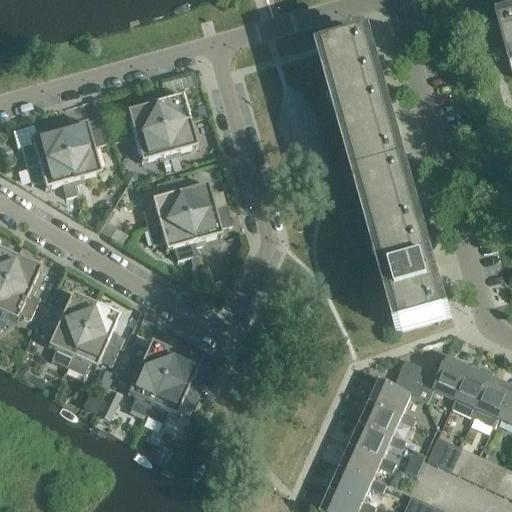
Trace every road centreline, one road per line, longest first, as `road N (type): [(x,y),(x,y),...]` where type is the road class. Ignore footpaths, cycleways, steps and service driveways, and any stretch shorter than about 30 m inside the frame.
road 1 (residential): [(511,345),(484,326),(398,36)]
road 2 (residential): [(223,336),(269,246),(213,49)]
road 3 (residential): [(223,336),(0,203)]
road 4 (residential): [(0,106),(213,49)]
road 5 (residential): [(213,49),(378,0)]
